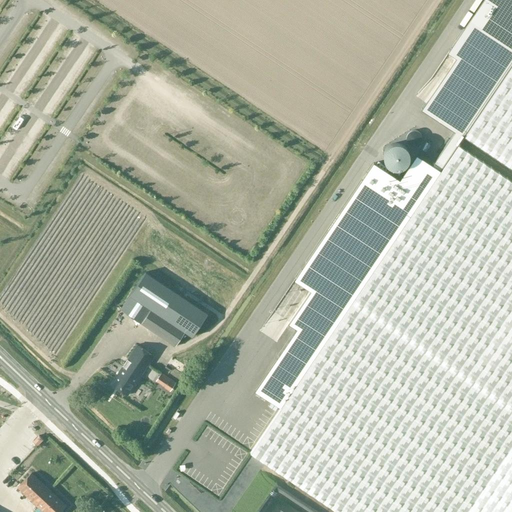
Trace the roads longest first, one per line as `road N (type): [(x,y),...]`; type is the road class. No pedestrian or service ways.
road 1 (track): [(331,159),(225,316),(197,340),(167,351)]
road 2 (secondary): [(163,511),(0,358)]
